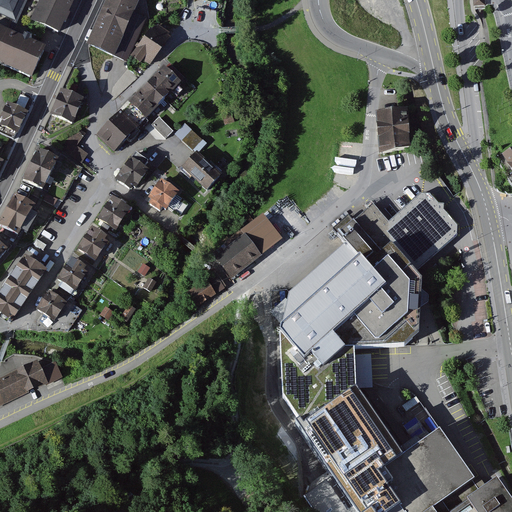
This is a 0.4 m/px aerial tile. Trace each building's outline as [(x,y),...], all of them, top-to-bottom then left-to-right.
[(0,0),(0,15),(16,23),(26,0),(38,0),(43,2),(33,23),(60,35),(76,0),(0,0)] [(105,0),(85,45),(125,62),(145,18),(134,13),(140,0),(105,0)] [(159,25),(158,27),(134,57),(145,67),(171,34),(159,25)] [(47,53),(0,31),(0,68),(33,83),(47,53)] [(167,68),(133,104),(151,122),(186,87),(167,68)] [(83,99),(62,90),(52,116),(73,124),(83,99)] [(23,114),(3,106),(0,113),(0,130),(14,136),(23,114)] [(409,112),(376,115),(379,153),(412,149),(409,112)] [(142,130),(125,113),(99,140),(116,157),(142,130)] [(166,139),(175,131),(160,116),(152,124),(166,139)] [(176,134),(198,154),(209,143),(186,123),(176,134)] [(79,130),(62,149),(83,164),(89,154),(78,148),(86,133),(79,130)] [(62,163),(40,153),(26,182),(49,192),(62,163)] [(200,156),(186,172),(211,195),(226,179),(200,156)] [(152,172),(134,160),(120,182),(138,194),(152,172)] [(184,196),(164,182),(150,203),(170,216),(184,196)] [(511,511),(511,496),(498,478),(483,489),(440,429),(403,454),(355,381),(355,350),(405,346),(420,333),(421,276),(416,271),(456,234),(455,224),(430,195),(419,194),(389,222),(372,204),(354,221),(350,216),(334,229),(348,244),(289,292),(279,329),(284,395),(302,417),(296,421),(332,475),(304,495),(315,511),(511,511)] [(40,208),(18,196),(1,227),(23,239),(40,208)] [(59,200),(48,196),(45,202),(56,207),(59,200)] [(135,211),(115,199),(101,221),(120,234),(135,211)] [(116,242),(95,229),(81,251),(102,264),(116,242)] [(264,257),(248,237),(218,260),(234,280),(264,257)] [(0,242),(0,258),(4,261),(11,250),(0,242)] [(164,247),(156,242),(150,252),(158,257),(164,247)] [(51,272),(27,256),(0,296),(0,311),(18,323),(51,272)] [(94,271),(73,259),(60,281),(81,293),(94,271)] [(151,269),(144,266),(140,274),(146,277),(151,269)] [(222,289),(214,278),(191,294),(199,306),(222,289)] [(157,284),(150,281),(146,290),(153,294),(157,284)] [(71,304),(51,292),(39,312),(59,325),(71,304)] [(137,310),(129,305),(122,317),(129,322),(137,310)] [(115,313),(107,308),(101,316),(108,322),(115,313)] [(39,363),(0,380),(0,405),(62,378),(55,363),(42,369),(39,363)]
